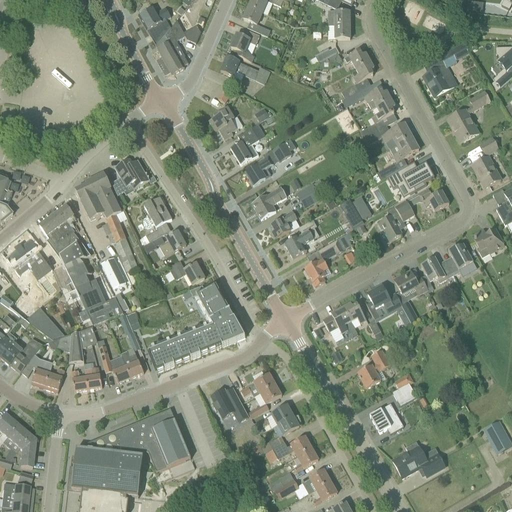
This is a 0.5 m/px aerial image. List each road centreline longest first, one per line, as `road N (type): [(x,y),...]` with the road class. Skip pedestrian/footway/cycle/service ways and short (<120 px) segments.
road 1 (residential): [(286,321),(467,211),(374,39),(376,0)]
road 2 (residential): [(261,341),(197,227),(125,125)]
road 3 (tertiary): [(398,511),(286,321)]
road 4 (residential): [(59,418),(118,406),(244,357),(261,341)]
road 5 (residential): [(377,511),(294,367),(261,341)]
road 6 (tertiary): [(286,321),(188,153)]
road 7 (unclassified): [(163,101),(191,84),(228,0)]
